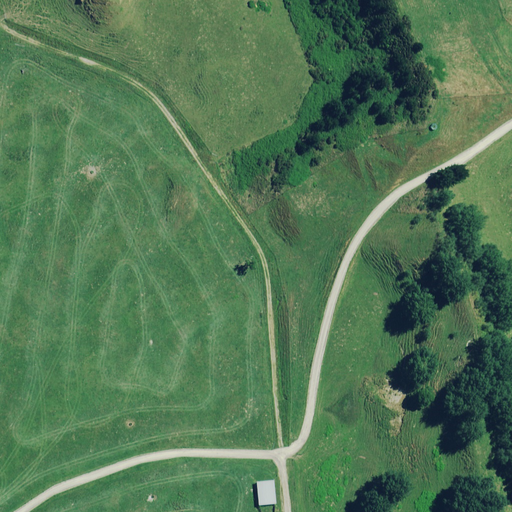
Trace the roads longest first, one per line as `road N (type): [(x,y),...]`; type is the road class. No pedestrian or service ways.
road 1 (track): [(20,511),(62,485),(134,459),(296,446),(306,433),(320,344),(350,249),(407,187),(511,123)]
road 2 (track): [(0,23),(137,83),(161,105),(262,255),(288,511)]
